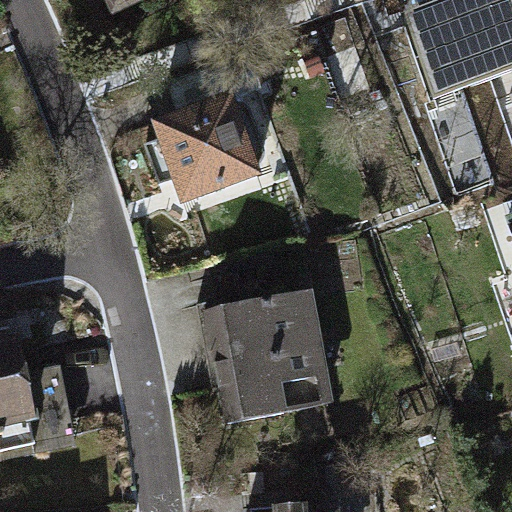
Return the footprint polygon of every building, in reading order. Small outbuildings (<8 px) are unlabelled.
[(237,0),(143,0),(163,39),(237,0)] [(511,0),(440,0),(409,11),(439,96),(511,69),(511,0)] [(228,102),(162,127),(185,189),(252,163),(228,102)] [(335,403),(315,291),(206,311),(226,422),(335,403)] [(24,336),(0,341),(0,430),(41,422),(24,336)]
